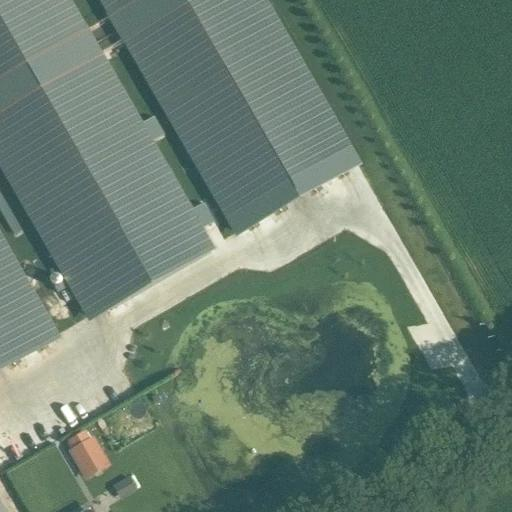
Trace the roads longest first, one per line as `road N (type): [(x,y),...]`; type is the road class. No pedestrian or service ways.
road 1 (track): [(0,203),(72,333),(0,377)]
road 2 (unclassified): [(362,511),(511,415)]
